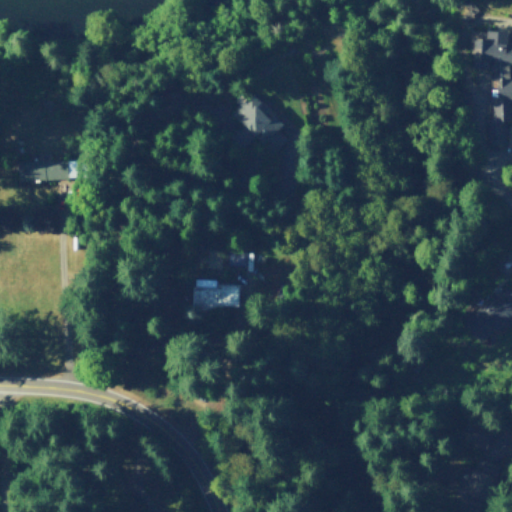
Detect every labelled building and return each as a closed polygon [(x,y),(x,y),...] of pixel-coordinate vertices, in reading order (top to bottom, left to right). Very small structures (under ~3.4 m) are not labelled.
[(473,62),(489,59),(492,79),(498,78),(501,100),(490,102),(492,115),(498,114),(499,120),(511,117),(511,71),(510,63),(511,62),(511,27),(489,30),(490,34),(469,38),(473,62)] [(283,122),(248,85),(234,98),(239,103),(226,115),(246,137),(251,132),(270,152),(285,138),(276,128),(283,122)] [(85,157),(20,158),(20,177),(85,176),(85,157)] [(228,263),(245,263),(245,246),(228,246),(228,263)] [(240,282),(218,282),(218,285),(193,285),(193,304),(240,305),(240,282)] [(479,339),(493,329),(495,332),(511,319),(511,317),(509,313),(511,311),(511,289),(509,284),(463,316),(479,339)] [(499,463),(476,455),(462,492),(475,496),(476,495),(489,500),(496,480),(494,479),(499,463)]
